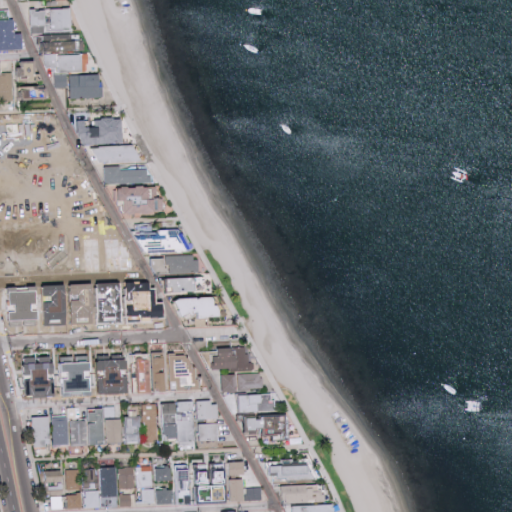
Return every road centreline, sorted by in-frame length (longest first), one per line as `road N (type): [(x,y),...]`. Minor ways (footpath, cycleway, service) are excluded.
road 1 (residential): [(277,511),(62,117),(11,0)]
road 2 (residential): [(0,346),(246,333)]
road 3 (secondary): [(29,511),(4,381)]
